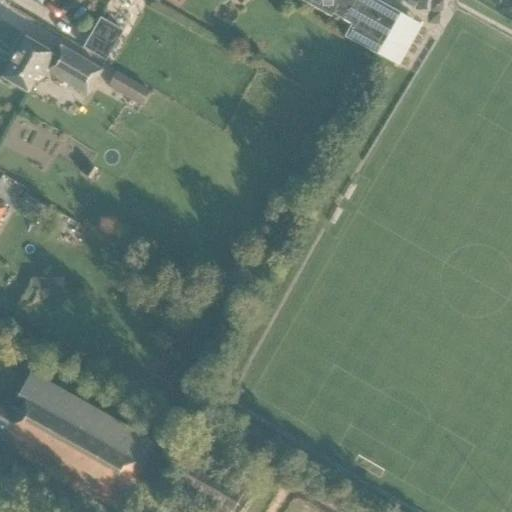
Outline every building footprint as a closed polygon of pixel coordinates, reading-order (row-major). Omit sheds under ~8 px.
[(377,56),(400,14),(376,0),(300,0),(331,18),(333,14),(351,25),(344,38),(377,56)] [(123,31),(100,17),(83,48),(106,61),(123,31)] [(60,46),(55,56),(25,39),(2,79),(28,94),(37,77),(41,79),(46,72),(86,96),(101,70),(60,46)] [(150,92),(117,72),(108,88),(141,107),(150,92)] [(91,180),(97,170),(88,165),(82,175),(91,180)] [(4,446),(119,511),(156,444),(30,373),(12,406),(4,402),(3,404),(0,402),(0,439),(6,443),(4,446)] [(167,494),(198,511),(231,511),(248,483),(192,451),(167,494)]
